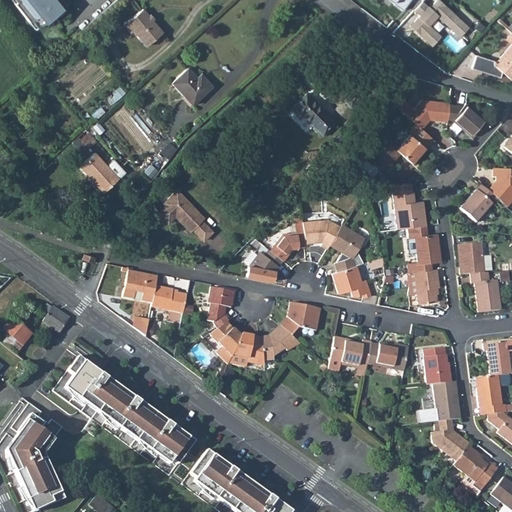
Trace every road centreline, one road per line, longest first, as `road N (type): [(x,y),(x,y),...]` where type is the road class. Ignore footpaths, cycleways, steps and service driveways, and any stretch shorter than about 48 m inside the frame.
road 1 (residential): [(457,329),(113,256)]
road 2 (residential): [(85,313),(321,489)]
road 3 (residential): [(457,329),(444,187),(511,102)]
road 4 (residential): [(332,0),(419,68),(511,102)]
road 5 (residential): [(511,463),(469,430),(457,329)]
